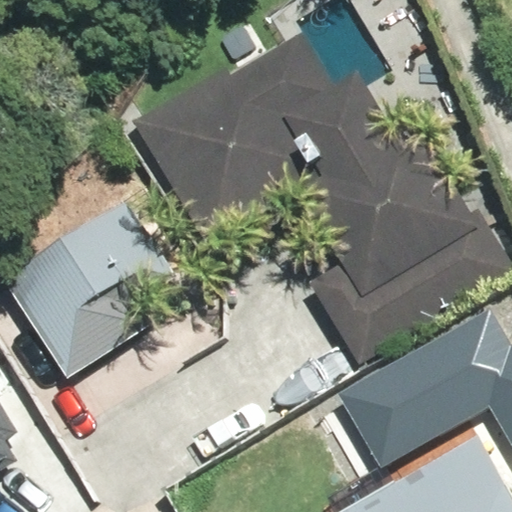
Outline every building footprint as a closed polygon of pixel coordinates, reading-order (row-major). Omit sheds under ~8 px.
[(426,127),(399,76),(356,99),(322,35),(155,125),(220,248),(299,206),(285,179),(329,155),(387,262),(334,290),(378,374),(511,302),(511,249),(442,119),(426,127)] [(152,215),(31,290),(90,386),(211,311),(152,215)] [(359,397),(395,461),(498,403),(511,427),(511,341),(499,318),(359,397)] [(0,511),(0,473),(21,461),(7,440),(24,429),(0,392),(0,511)] [(374,511),(511,511),(511,456),(502,439),(374,511)]
